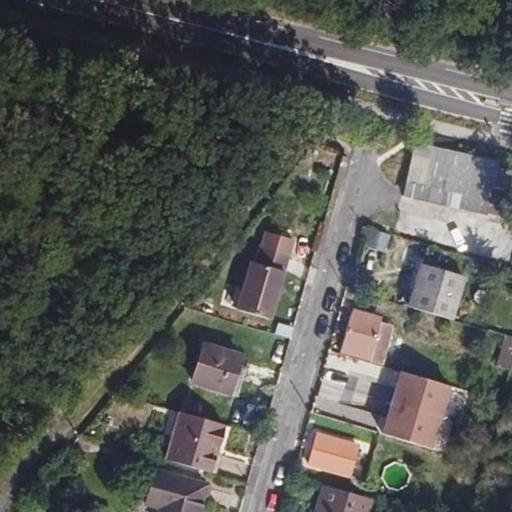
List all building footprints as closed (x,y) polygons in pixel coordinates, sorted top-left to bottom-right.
[(491,168),(411,151),(400,199),(481,216),(491,168)] [(326,214),(318,212),(310,241),(318,243),(326,214)] [(236,310),(268,319),(287,257),(259,249),(255,263),(250,262),(236,310)] [(420,265),(408,307),(450,319),(462,277),(420,265)] [(351,312),(339,353),(381,365),(393,327),(380,324),(380,321),(351,312)] [(496,367),(510,371),(511,361),(511,337),(505,336),(496,367)] [(191,383),(229,395),(234,377),(241,356),(203,345),(191,383)] [(386,367),(410,373),(414,362),(390,355),(386,367)] [(241,356),(234,377),(241,379),(248,358),(241,356)] [(349,414),(375,421),(386,378),(360,372),(349,414)] [(199,405),(182,400),(177,413),(195,418),(199,405)] [(163,461),(205,474),(219,425),(195,418),(177,413),(163,461)] [(315,435),(308,463),(342,472),(342,471),(354,473),(360,449),(348,446),(349,443),(315,435)] [(158,508),(157,511),(197,511),(205,485),(154,471),(144,505),(158,508)] [(350,477),(346,491),(358,494),(362,480),(350,477)] [(367,511),(371,500),(322,485),(314,511),(367,511)]
